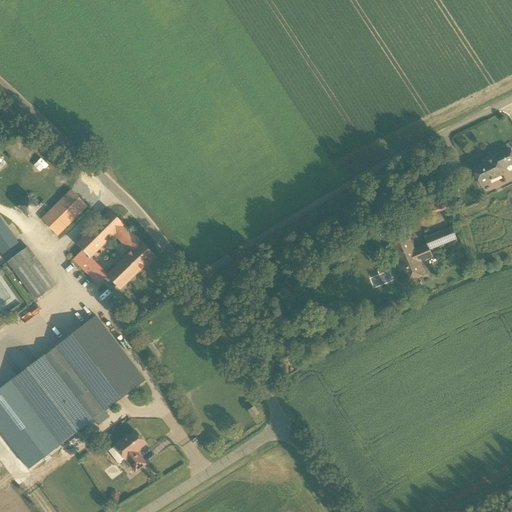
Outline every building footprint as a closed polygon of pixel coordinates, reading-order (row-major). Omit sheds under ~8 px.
[(482,188),(490,184),(489,181),(504,174),(502,169),(511,164),(511,154),(510,149),(487,159),(488,162),(473,169),(482,188)] [(39,173),(48,166),(41,158),(32,165),(39,173)] [(57,236),(87,206),(72,190),(42,220),(57,236)] [(434,213),(454,208),(449,194),(430,199),(434,213)] [(16,206),(29,219),(41,207),(28,195),(16,206)] [(83,251),(74,260),(98,285),(107,276),(120,290),(155,256),(141,242),(111,211),(77,244),(83,251)] [(19,243),(0,217),(0,252),(2,255),(19,243)] [(429,250),(444,244),(456,239),(452,227),(424,238),(427,244),(414,249),(410,241),(410,240),(390,248),(405,285),(425,277),(419,263),(432,257),(429,250)] [(55,286),(27,248),(7,262),(35,300),(55,286)] [(106,411),(145,380),(96,316),(56,346),(106,411)] [(138,340),(147,351),(152,347),(143,336),(138,340)] [(61,446),(106,411),(56,346),(11,381),(61,446)] [(253,417),(258,414),(254,407),(249,411),(253,417)] [(146,444),(136,431),(128,437),(127,436),(115,446),(109,451),(118,464),(125,459),(125,460),(126,459),(136,472),(146,464),(136,451),(146,444)] [(43,436),(48,445),(53,442),(48,433),(43,436)]
